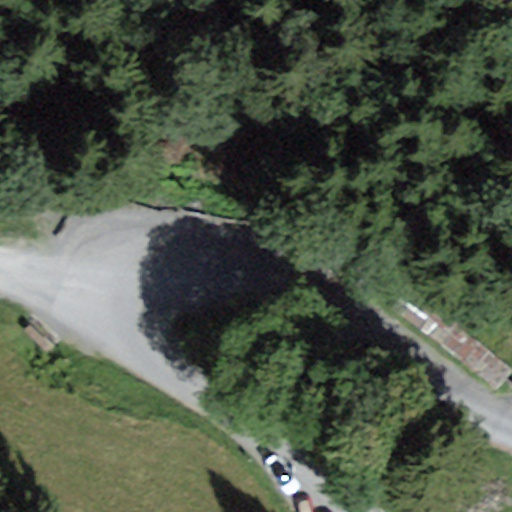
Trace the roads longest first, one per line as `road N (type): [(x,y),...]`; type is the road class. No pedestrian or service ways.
road 1 (residential): [(511,424),(355,321),(276,292),(179,272),(128,285),(113,302)]
road 2 (unclassified): [(113,302),(109,328),(121,340),(287,440),(354,511)]
